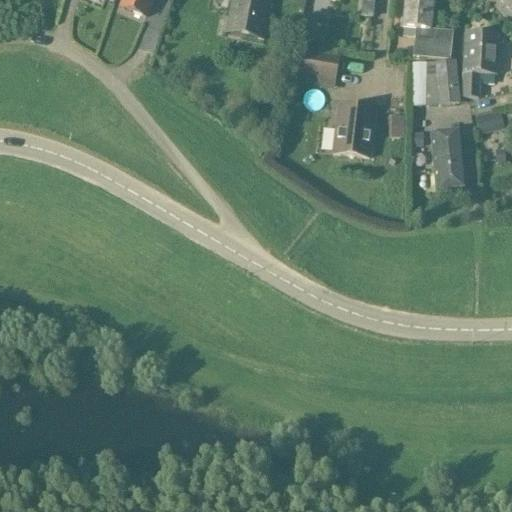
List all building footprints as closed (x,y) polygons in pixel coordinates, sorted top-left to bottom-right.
[(124,0),(121,10),(145,20),(153,0),(124,0)] [(232,0),(229,18),(225,35),(263,43),(271,0),(232,0)] [(374,3),(361,2),(360,19),(373,20),(374,3)] [(451,48),(452,34),(430,32),(432,4),(405,2),(403,31),(415,32),(414,45),(413,45),(412,59),(427,61),(449,63),(451,48)] [(322,47),(327,22),(305,18),(300,43),(322,47)] [(464,36),(463,77),(461,101),(480,101),(481,77),(496,78),(498,38),(464,36)] [(300,54),(297,75),(335,82),(339,61),(300,54)] [(412,66),(411,111),(424,109),(424,110),(459,107),(455,64),(426,67),(412,66)] [(368,160),(374,115),(340,110),(334,156),(368,160)] [(505,134),(511,132),(511,112),(500,115),(505,134)] [(475,119),(478,137),(503,132),(500,114),(475,119)] [(388,119),(388,141),(405,141),(405,119),(388,119)] [(436,195),(466,192),(461,135),(431,138),(436,195)] [(420,136),(411,136),(411,150),(420,150),(420,136)] [(504,152),(496,153),(496,165),(504,165),(504,152)]
